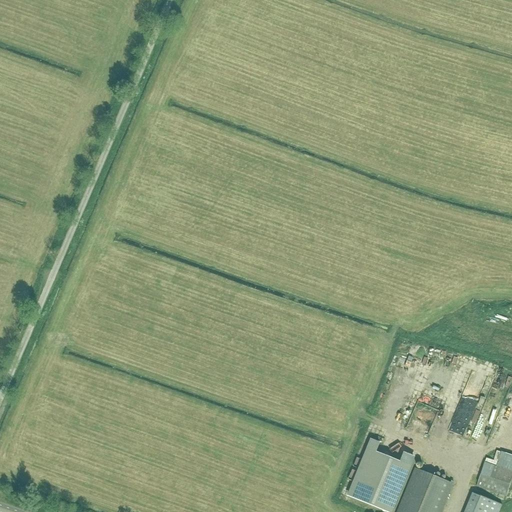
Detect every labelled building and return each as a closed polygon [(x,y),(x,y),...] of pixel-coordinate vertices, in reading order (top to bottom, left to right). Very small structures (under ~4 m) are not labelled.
[(422,362),(424,356),(409,352),(407,358),(422,362)] [(449,372),(444,380),(449,383),(454,375),(449,372)] [(511,386),(508,376),(501,378),(503,388),(511,386)] [(392,389),(395,378),(389,377),(386,387),(392,389)] [(461,394),(448,429),(464,435),(477,400),(461,394)] [(404,453),(400,462),(377,453),(381,444),(372,441),(349,496),(387,511),(390,511),(409,466),(413,457),(404,453)] [(501,453),(497,451),(493,461),(486,459),(485,463),(477,487),(506,497),(511,478),(511,455),(501,452),(501,453)] [(352,466),(350,473),(357,475),(359,468),(352,466)] [(441,511),(453,484),(415,469),(397,511),(441,511)] [(473,492),(465,511),(498,511),(502,504),(473,492)]
